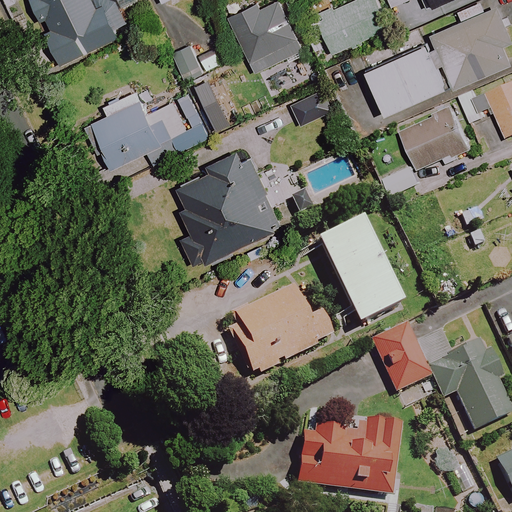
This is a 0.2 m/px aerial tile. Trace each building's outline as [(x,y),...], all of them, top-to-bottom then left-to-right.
[(62,64),(115,38),(119,36),(104,4),(96,8),(92,0),(31,0),(41,20),(45,18),(51,29),(47,31),(62,64)] [(138,2),(136,0),(109,0),(116,13),(138,2)] [(388,33),(375,0),(360,0),(316,16),(330,55),(388,33)] [(386,0),(391,9),(412,0),(428,0),(432,9),(451,0),(386,0)] [(260,9),(258,4),(229,18),(255,72),(301,50),(278,1),(260,9)] [(502,46),(511,42),(496,5),(483,11),(479,2),(456,11),(460,20),(429,33),(435,47),(429,49),(426,43),(365,69),(384,115),(452,87),(454,90),(511,66),(502,46)] [(222,64),(216,53),(199,62),(206,73),(222,64)] [(511,84),(477,99),(473,91),(458,98),(470,125),(495,115),(506,141),(511,138),(511,84)] [(190,91),(177,97),(194,135),(207,129),(190,91)] [(109,115),(84,127),(97,156),(103,153),(110,169),(147,153),(154,167),(178,156),(173,146),(191,139),(187,130),(174,102),(146,114),(136,92),(105,106),(109,115)] [(401,132),(418,173),(450,160),(454,161),(470,155),(452,111),(401,132)] [(180,239),(193,266),(204,261),(205,264),(282,227),(278,219),(267,196),(284,188),(275,172),(261,179),(247,151),(238,155),(236,150),(206,164),(208,169),(176,185),(186,206),(180,209),(192,233),(180,239)] [(420,189),(412,168),(382,180),(391,201),(420,189)] [(396,309),(356,224),(319,241),(359,327),(396,309)] [(254,375),(256,379),(278,369),(279,371),(294,365),(291,359),(318,347),(292,290),(247,311),(245,307),(228,315),(234,327),(223,332),(229,345),(233,344),(248,378),(254,375)] [(0,341),(17,333),(0,295),(0,341)] [(437,397),(424,369),(404,326),(366,344),(403,423),(423,414),(418,405),(437,397)] [(424,369),(437,397),(441,404),(452,399),(469,436),(510,416),(493,380),(499,377),(487,353),(483,355),(478,344),(424,369)] [(314,436),(299,435),(298,452),(313,453),(313,462),(297,461),(296,493),(395,497),(398,426),(363,425),(362,442),(349,441),(340,441),(340,430),(314,429),(314,436)] [(511,452),(502,457),(506,467),(497,471),(511,502),(511,452)]
